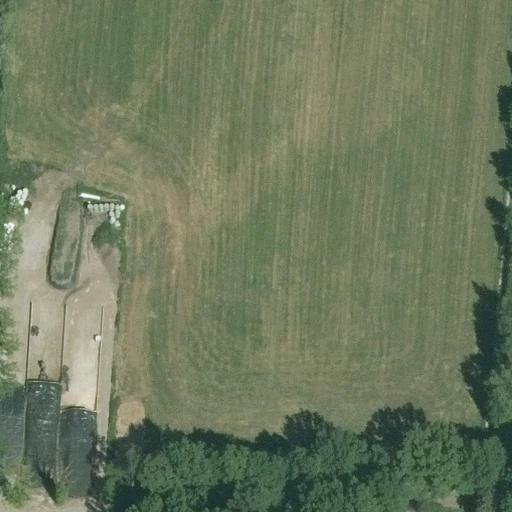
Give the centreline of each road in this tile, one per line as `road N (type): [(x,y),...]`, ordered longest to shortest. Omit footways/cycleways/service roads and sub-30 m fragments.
road 1 (track): [(482,503),(511,163)]
road 2 (unclassified): [(284,511),(416,501),(511,511)]
